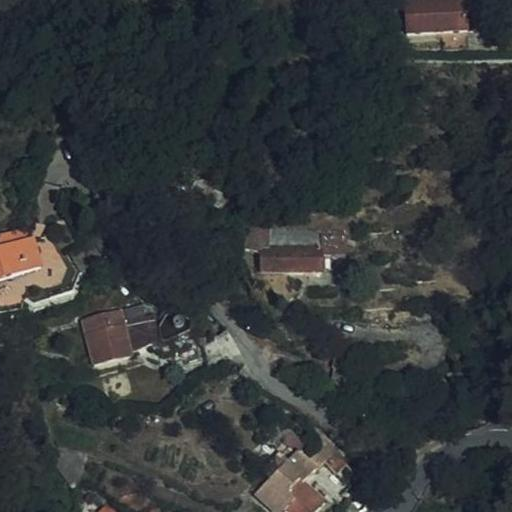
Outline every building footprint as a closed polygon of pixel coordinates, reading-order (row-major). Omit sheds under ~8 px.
[(451,0),(389,0),(389,5),(415,8),(439,11),(450,13),(451,0)] [(141,162),(123,153),(114,171),(132,180),(141,162)] [(43,248),(63,233),(45,209),(25,223),(43,248)] [(252,218),(238,216),(226,238),(247,241),(246,236),(307,232),(308,238),(332,238),(331,217),(307,217),(307,214),(252,214),(252,218)] [(229,215),(228,227),(226,238),(238,216),(229,215)] [(0,264),(23,258),(16,230),(2,233),(0,228),(0,264)] [(309,253),(308,238),(307,232),(246,236),(247,241),(247,261),(253,260),(308,256),(309,253)] [(107,302),(67,307),(75,359),(114,354),(114,348),(131,345),(147,341),(146,323),(131,323),(110,324),(107,302)] [(164,342),(165,355),(189,355),(188,341),(164,342)] [(275,423),(273,421),(262,432),(269,439),(262,446),(264,449),(236,478),(241,483),(264,506),(275,495),(290,479),(286,476),(307,454),(315,445),(295,425),(287,434),(275,423)] [(335,463),(315,445),(307,454),(325,472),(335,463)] [(275,495),(292,511),(307,496),(290,479),(275,495)] [(108,492),(100,496),(109,507),(114,511),(146,511),(150,508),(133,495),(123,491),(115,490),(108,492)] [(264,506),(270,511),(291,511),(292,511),(275,495),(264,506)] [(106,511),(92,497),(79,507),(83,511),(106,511)]
